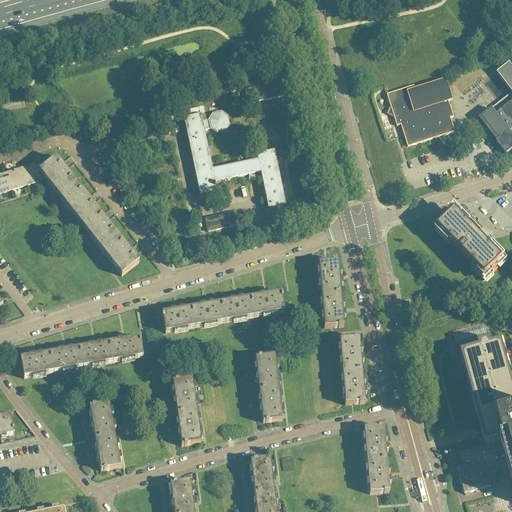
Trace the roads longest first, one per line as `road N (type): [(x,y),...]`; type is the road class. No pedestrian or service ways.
road 1 (residential): [(91,493),(397,409)]
road 2 (residential): [(0,158),(67,143),(170,284)]
road 3 (tertiary): [(287,0),(348,227)]
road 4 (tertiary): [(371,220),(313,0)]
road 5 (tertiary): [(409,405),(371,220)]
road 6 (tertiary): [(348,227),(397,409)]
road 7 (residential): [(170,284),(331,232)]
road 8 (residential): [(91,493),(0,378)]
road 9 (residential): [(32,328),(170,284)]
road 10 (residential): [(396,213),(511,177)]
